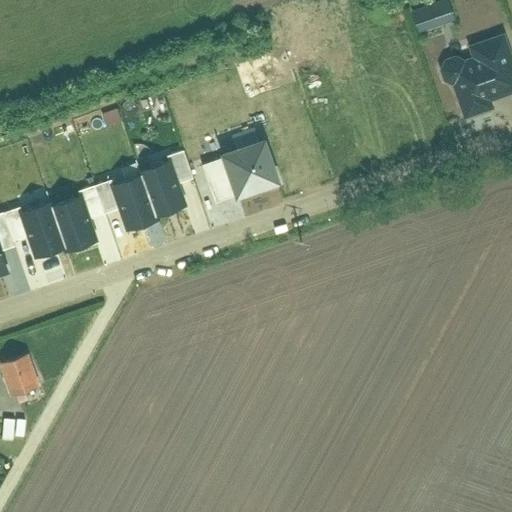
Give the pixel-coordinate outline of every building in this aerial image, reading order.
[(418,34),(456,21),(448,0),(441,0),(410,11),(418,34)] [(450,86),(464,119),(492,109),(491,102),(511,94),(511,57),(504,33),(467,47),(471,58),(464,59),(455,56),(444,61),(439,71),(443,83),(450,86)] [(266,142),(217,159),(200,165),(213,202),(232,196),(234,201),(281,185),(266,142)] [(138,167),(155,213),(185,203),(178,183),(191,179),(181,152),(166,157),(138,167)] [(94,184),(104,214),(120,208),(127,228),(156,217),(155,213),(138,167),(137,162),(103,174),(105,180),(94,184)] [(64,246),(65,251),(95,240),(88,220),(104,214),(94,184),(76,190),(74,183),(45,193),(64,246)] [(15,209),(2,213),(12,240),(28,234),(36,256),(64,246),(45,193),(43,188),(12,199),(15,209)] [(0,271),(6,269),(0,253),(0,250),(14,246),(12,240),(2,213),(0,214),(0,271)] [(28,352),(0,361),(0,363),(11,393),(39,383),(28,352)] [(16,423),(1,422),(0,442),(15,443),(16,423)]
